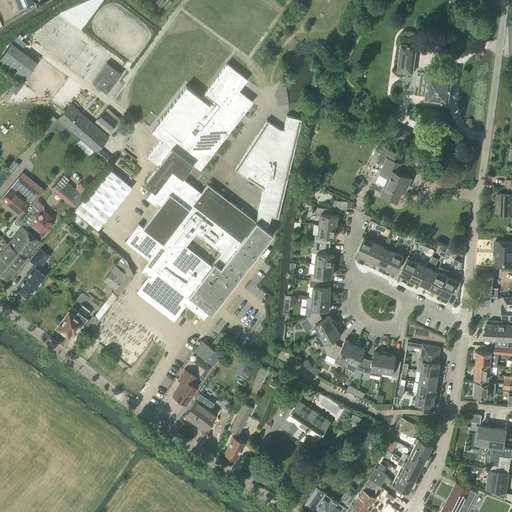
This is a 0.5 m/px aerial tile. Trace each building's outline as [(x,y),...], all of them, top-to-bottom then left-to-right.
[(15,0),(19,9),(34,3),(32,0),(15,0)] [(0,65),(22,82),(37,62),(12,43),(0,58),(0,65)] [(416,46),(401,44),(397,71),(412,73),(416,46)] [(106,93),(121,74),(106,62),(91,82),(106,93)] [(152,131),(160,137),(146,154),(157,163),(142,182),(152,189),(145,198),(157,209),(142,227),(138,223),(124,241),(147,260),(140,271),(147,276),(139,286),(172,312),(180,302),(203,319),(208,311),(211,312),(272,233),(267,229),(270,216),(277,218),(301,119),(286,116),(283,129),(277,127),(266,119),(234,169),(263,189),(256,222),(208,183),(201,192),(181,176),(192,163),(199,167),(248,100),(235,91),(243,80),(227,67),(201,99),(187,86),(152,131)] [(429,72),(425,96),(448,100),(452,75),(429,72)] [(108,137),(70,104),(57,119),(95,152),(108,137)] [(109,130),(117,121),(104,109),(96,119),(109,130)] [(48,131),(55,127),(65,136),(69,131),(57,120),(52,116),(43,127),(48,131)] [(400,141),(404,130),(393,125),(388,136),(400,141)] [(78,147),(87,154),(91,149),(82,142),(78,147)] [(383,147),(377,161),(384,163),(383,166),(379,174),(388,178),(381,193),(398,200),(405,184),(408,186),(411,177),(396,171),(397,169),(398,169),(400,163),(399,162),(402,155),(383,147)] [(93,228),(139,172),(119,156),(73,212),(93,228)] [(325,172),(309,165),(303,179),(319,186),(325,172)] [(38,210),(29,203),(38,191),(20,175),(1,199),(19,213),(13,220),(21,227),(23,225),(40,239),(47,230),(50,229),(53,217),(43,209),(38,210)] [(83,197),(64,179),(53,189),(73,207),(83,197)] [(511,179),(505,179),(505,187),(507,187),(506,194),(497,193),(496,213),(511,214),(511,194),(511,179)] [(338,209),(346,210),(347,206),(347,202),(339,201),(338,209)] [(319,224),(338,226),(339,222),(337,220),(338,215),(333,215),(333,209),(317,207),(317,214),(320,214),(319,224)] [(314,241),(330,242),(331,237),(336,237),(336,233),(338,231),(338,226),(319,224),(318,235),(315,235),(314,241)] [(0,252),(0,272),(8,279),(41,240),(40,239),(23,225),(21,227),(0,252)] [(366,260),(374,242),(363,238),(356,253),(360,255),(361,258),(366,260)] [(330,242),(314,241),(313,253),(316,253),(315,264),(335,266),(335,261),(333,259),(334,254),(329,254),(330,242)] [(511,265),(511,241),(495,241),(494,251),(496,251),(495,265),(511,265)] [(376,263),(384,247),(374,242),(366,260),(370,262),(372,261),(376,263)] [(39,247),(29,259),(36,265),(46,253),(39,247)] [(385,269),(394,252),(384,247),(376,263),(380,265),(381,267),(385,269)] [(394,252),(385,269),(389,271),(392,270),(396,272),(403,256),(394,252)] [(409,280),(417,262),(407,258),(399,274),(404,276),(404,278),(409,280)] [(419,283),(427,267),(417,262),(409,280),(413,282),(415,281),(419,283)] [(335,266),(315,264),(314,274),(311,274),(310,280),(326,282),(327,276),(332,277),(332,272),(334,271),(335,266)] [(28,274),(16,288),(22,293),(21,295),(25,298),(27,297),(28,297),(39,283),(45,275),(34,266),(28,274)] [(428,289),(437,272),(427,267),(419,283),(423,285),(424,287),(428,289)] [(439,292),(447,276),(437,272),(428,289),(433,291),(435,290),(439,292)] [(480,296),(491,297),(493,275),(482,274),(480,296)] [(447,276),(439,292),(443,294),(444,296),(448,298),(451,293),(456,295),(459,288),(460,282),(459,282),(456,281),(447,276)] [(312,297),(331,299),(332,294),(330,292),(331,288),(326,287),(326,282),(310,280),(309,286),(313,287),(312,297)] [(306,313),(307,314),(306,318),(308,317),(320,315),(320,309),(328,310),(329,306),(331,304),(331,299),(312,297),(310,297),(307,296),(306,313)] [(511,317),(511,297),(503,297),(503,304),(502,304),(501,317),(511,317)] [(84,317),(89,311),(82,306),(77,312),(71,307),(68,311),(56,327),(56,329),(60,332),(62,332),(67,336),(71,331),(73,332),(84,317)] [(320,315),(308,317),(306,318),(312,327),(315,325),(320,334),(337,325),(334,321),(332,320),(330,316),(323,320),(320,315)] [(83,328),(88,332),(98,320),(93,316),(83,328)] [(511,325),(485,324),(485,330),(484,330),(483,339),(495,340),(495,346),(494,353),(499,353),(511,353),(511,346),(508,346),(508,341),(511,340),(511,325)] [(327,354),(336,344),(334,339),(341,335),(338,332),(339,329),(337,325),(320,334),(325,344),(322,345),(327,354)] [(348,358),(356,343),(351,341),(349,342),(345,340),(341,347),(336,344),(327,354),(336,359),(335,362),(344,367),(348,358)] [(363,372),(367,359),(361,357),(365,349),(361,347),(360,345),(356,343),(348,358),(344,367),(354,371),(355,368),(362,372),(363,372)] [(439,375),(440,370),(439,368),(440,363),(437,363),(440,348),(423,345),(420,360),(422,361),(420,372),(439,375)] [(382,371),(385,352),(380,351),(378,353),(374,352),(372,360),(367,359),(363,372),(371,373),(371,370),(382,371)] [(475,364),(489,366),(496,366),(496,359),(490,358),(491,352),(476,351),(475,364)] [(385,352),(382,371),(392,373),(391,377),(398,378),(400,362),(395,361),(396,356),(391,355),(390,353),(385,352)] [(489,366),(475,364),(474,378),(488,379),(489,366)] [(185,405),(197,389),(191,385),(191,382),(195,377),(184,369),(177,380),(182,383),(173,396),(185,405)] [(439,375),(420,372),(419,382),(436,385),(437,381),(439,379),(439,375)] [(510,385),(504,384),(503,389),(511,390),(511,379),(510,379),(510,385)] [(475,388),(474,389),(473,393),(475,394),(474,395),(494,397),(495,383),(476,381),(475,388)] [(417,393),(436,396),(437,391),(435,389),(436,385),(419,382),(417,393)] [(436,396),(417,393),(415,404),(432,407),(433,402),(435,401),(436,396)] [(204,431),(216,413),(210,408),(208,410),(194,401),(185,414),(196,422),(195,425),(204,431)] [(319,437),(329,422),(299,402),(288,418),(289,419),(283,427),(293,433),(298,425),(299,426),(300,424),(319,437)] [(230,430),(239,435),(252,408),(243,403),(230,430)] [(480,423),(481,415),(468,413),(467,421),(480,423)] [(402,425),(415,432),(418,426),(405,420),(402,425)] [(415,432),(402,425),(398,431),(411,437),(415,432)] [(490,456),(511,459),(511,448),(503,447),(506,429),(480,425),(477,444),(491,446),(490,456)] [(244,442),(232,436),(223,454),(235,460),(244,442)] [(412,450),(427,457),(433,446),(416,437),(413,443),(415,444),(412,450)] [(427,457),(412,450),(409,456),(403,453),(400,458),(406,461),(421,469),(427,457)] [(511,459),(490,456),(488,464),(509,467),(511,459)] [(401,472),(415,480),(421,469),(406,461),(400,458),(398,463),(404,467),(401,472)] [(373,473),(385,481),(388,475),(383,472),(386,466),(381,463),(378,469),(376,468),(373,473)] [(511,501),(511,495),(511,493),(505,493),(508,473),(489,470),(486,490),(511,501)] [(415,480),(401,472),(399,471),(392,483),(409,492),(415,480)] [(385,481),(373,473),(370,479),(382,486),(385,481)] [(470,498),(474,491),(461,485),(457,491),(453,489),(440,511),(458,511),(467,496),(470,498)] [(344,511),(358,492),(349,486),(340,500),(335,496),(333,499),(319,489),(309,503),(315,507),(313,510),(316,511),(344,511)] [(363,490),(352,505),(361,511),(365,511),(376,498),(369,493),(368,494),(363,490)] [(373,504),(369,510),(371,511),(400,511),(385,501),(380,509),(373,504)]
